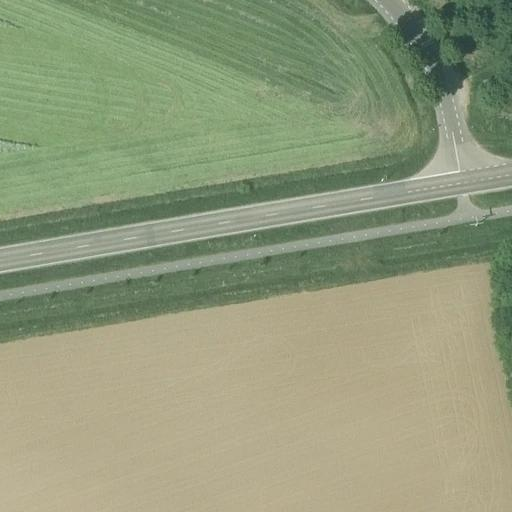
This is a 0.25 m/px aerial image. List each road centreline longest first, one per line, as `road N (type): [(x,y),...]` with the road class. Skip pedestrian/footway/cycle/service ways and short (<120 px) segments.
road 1 (tertiary): [(0,265),(462,188)]
road 2 (tertiary): [(462,188),(440,84),(388,0)]
